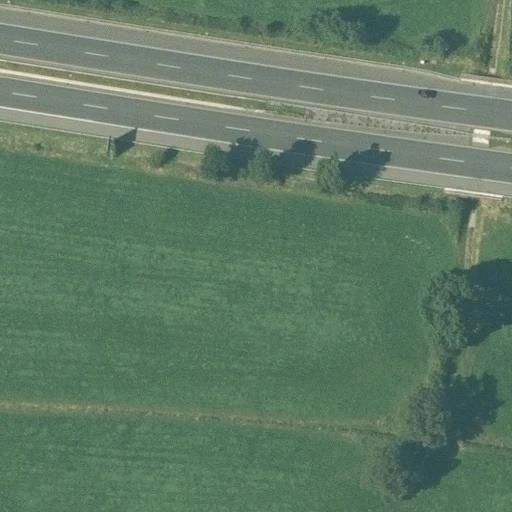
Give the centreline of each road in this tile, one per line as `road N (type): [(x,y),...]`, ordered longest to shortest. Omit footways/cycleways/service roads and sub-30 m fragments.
road 1 (motorway): [(0,101),(511,178)]
road 2 (motorway): [(511,117),(0,42)]
